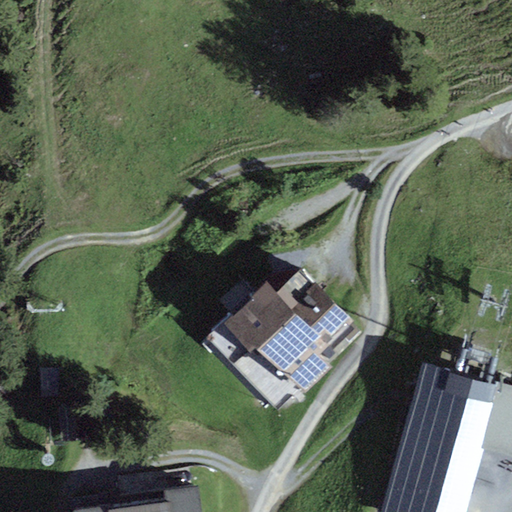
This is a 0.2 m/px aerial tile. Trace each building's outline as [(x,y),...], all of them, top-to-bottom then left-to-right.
[(295,232),(320,220),(308,195),(284,207),(295,232)] [(256,287),(224,319),(250,345),(254,342),(298,386),(306,394),(333,367),(320,355),(354,321),(298,266),(266,297),(256,287)] [(250,345),(224,319),(206,337),(277,407),(298,386),(254,342),(250,345)] [(511,386),(422,362),(379,511),(466,511),(485,448),(511,455),(511,386)] [(202,511),(199,483),(71,501),(72,511),(202,511)]
